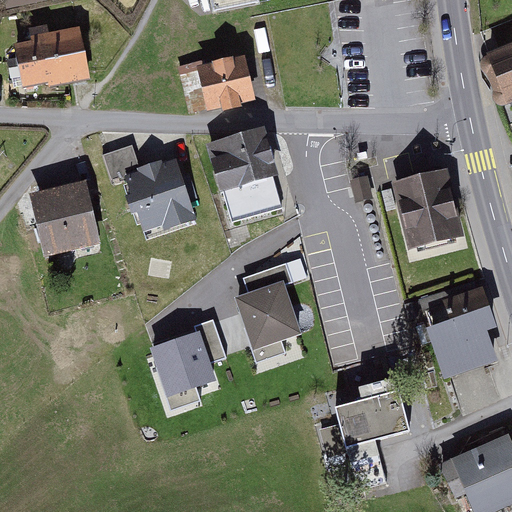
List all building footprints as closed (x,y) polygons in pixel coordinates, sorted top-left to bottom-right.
[(87,34),(17,44),(24,89),(94,78),(87,34)] [(511,49),(495,55),(511,105),(511,49)] [(253,60),(203,69),(210,112),(261,103),(253,60)] [(267,135),(203,153),(225,227),(289,209),(267,135)] [(180,161),(120,179),(140,246),(200,228),(180,161)] [(420,173),(394,179),(408,244),(462,232),(447,167),(420,173)] [(94,182),(32,196),(47,259),(108,245),(94,182)] [(286,280),(228,301),(251,363),(308,342),(286,280)] [(497,357),(486,326),(497,322),(482,283),(445,297),(447,303),(421,313),(443,376),(497,357)] [(210,326),(141,351),(161,407),(218,387),(212,371),(225,367),(210,326)] [(363,406),(339,412),(349,456),(412,441),(402,396),(393,399),(390,386),(360,393),(363,406)] [(511,441),(511,440),(450,467),(470,511),(499,511),(511,506),(511,441)]
